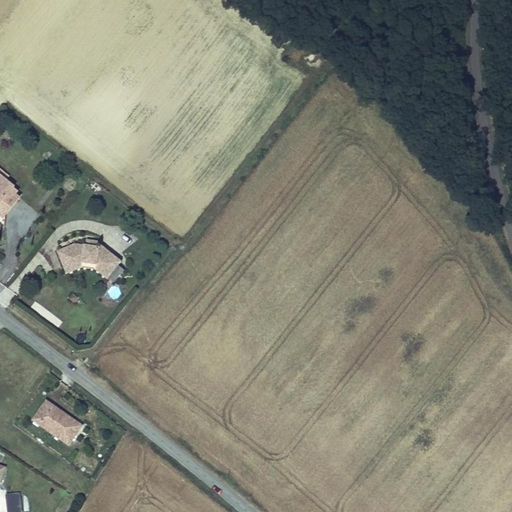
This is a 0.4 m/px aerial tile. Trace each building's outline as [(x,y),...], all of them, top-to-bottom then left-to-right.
[(0,188),(0,211),(0,212),(15,194),(18,191),(6,181),(0,188)] [(19,198),(15,194),(0,212),(5,215),(19,198)] [(98,250),(94,249),(82,247),(73,246),(55,253),(63,271),(79,264),(94,266),(100,271),(102,269),(109,275),(118,263),(99,248),(98,250)] [(79,264),(63,271),(64,275),(79,269),(94,271),(94,266),(79,264)] [(113,285),(107,293),(117,299),(122,291),(113,285)] [(33,421),(67,444),(80,425),(46,402),(33,421)] [(22,511),(20,492),(6,493),(7,511),(22,511)]
